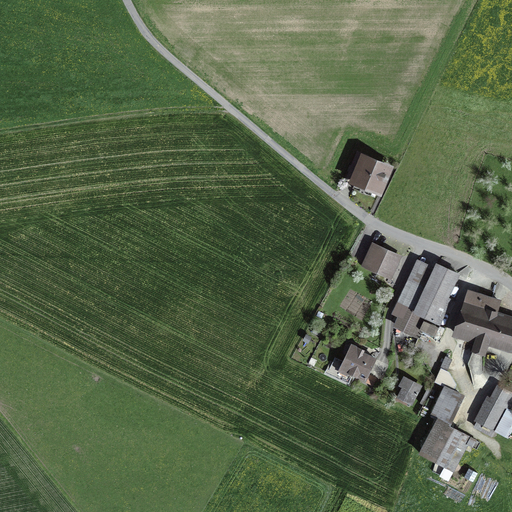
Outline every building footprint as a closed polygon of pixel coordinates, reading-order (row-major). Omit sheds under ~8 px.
[(358,152),(347,177),(356,181),(353,188),(374,197),(376,192),(371,189),(372,187),(377,189),(386,167),(367,159),(368,156),(358,152)] [(373,245),(365,264),(390,277),(399,257),(373,245)] [(408,281),(393,313),(400,316),(396,325),(411,332),(420,314),(436,321),(442,308),(445,309),(449,299),(446,298),(458,274),(437,264),(425,289),(408,281)] [(465,301),(454,332),(466,336),(467,332),(478,336),(474,349),(483,353),(488,339),(510,346),(511,340),(511,321),(495,316),(500,301),(479,295),(476,304),(465,301)] [(377,359),(350,347),(337,376),(365,388),(377,359)] [(445,356),(442,365),(449,367),(452,358),(445,356)] [(400,395),(412,401),(419,386),(405,378),(402,384),(405,386),(400,395)] [(419,453),(453,471),(471,437),(445,423),(460,393),(445,386),(432,413),(439,416),(419,453)] [(474,426),(490,435),(505,407),(511,411),(511,410),(511,393),(499,387),(492,400),(489,398),(474,426)] [(473,481),(478,473),(469,468),(464,477),(473,481)]
